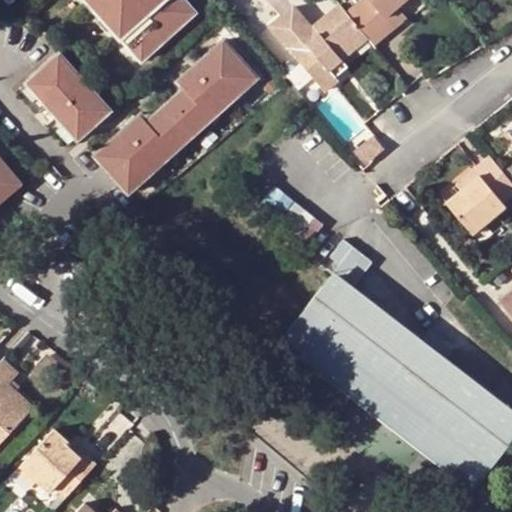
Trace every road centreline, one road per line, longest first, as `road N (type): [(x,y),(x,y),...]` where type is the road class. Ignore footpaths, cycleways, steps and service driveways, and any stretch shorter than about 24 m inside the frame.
road 1 (unknown): [(42,321),(67,199),(58,173),(0,92),(3,65),(23,32)]
road 2 (residential): [(191,464),(167,426),(118,378),(0,290)]
road 3 (residential): [(511,66),(377,178)]
